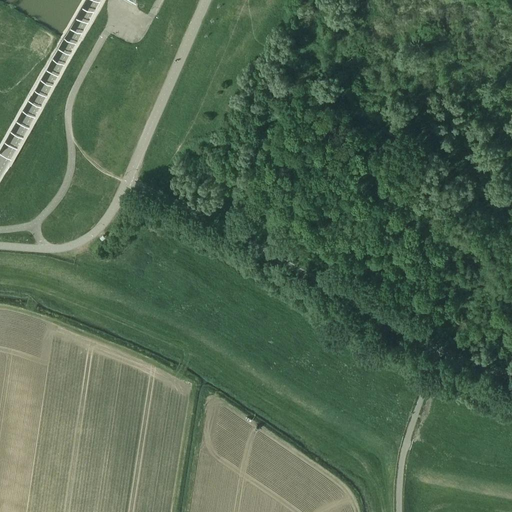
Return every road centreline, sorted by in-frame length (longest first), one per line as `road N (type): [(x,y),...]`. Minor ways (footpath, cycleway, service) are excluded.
road 1 (track): [(0,282),(64,298),(232,378),(347,449),(373,478),(383,511)]
road 2 (unclassified): [(0,164),(93,0)]
road 3 (residential): [(398,511),(404,447),(429,375)]
